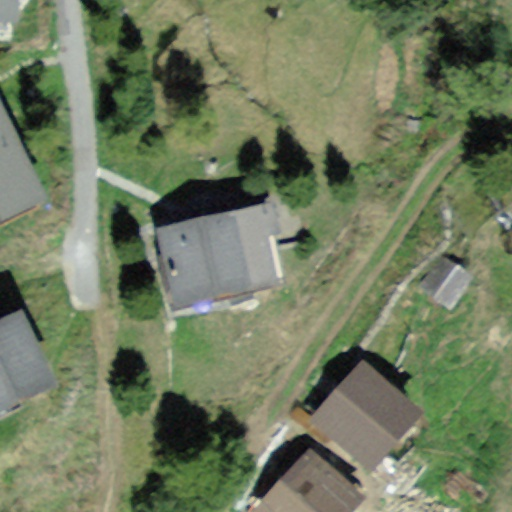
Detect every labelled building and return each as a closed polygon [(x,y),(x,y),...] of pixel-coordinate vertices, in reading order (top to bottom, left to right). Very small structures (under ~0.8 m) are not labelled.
[(0,210),(29,196),(0,135),(0,210)] [(265,214),(165,236),(179,296),(279,274),(265,214)] [(465,276),(442,260),(423,285),(447,302),(465,276)] [(0,401),(42,382),(14,324),(0,330),(0,401)] [(414,416),(363,370),(317,421),(369,468),(414,416)] [(346,492),(297,449),(280,468),(291,477),(258,511),(368,511),(358,502),(368,491),(357,481),(346,492)]
